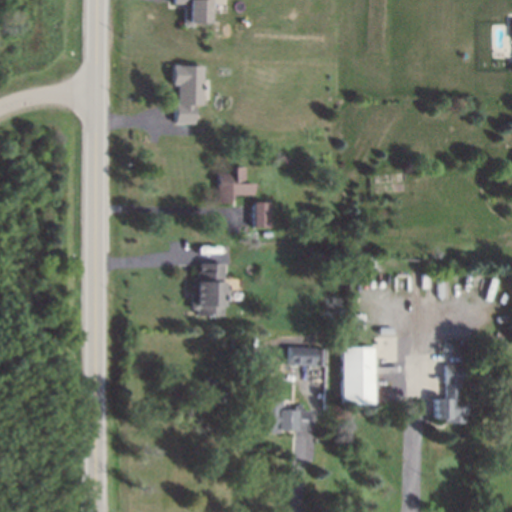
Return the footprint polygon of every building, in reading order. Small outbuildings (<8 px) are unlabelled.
[(209,24),(208,0),(172,0),(172,4),(183,4),(183,24),(209,24)] [(175,122),(193,123),(193,105),(201,105),(202,65),(172,64),(172,84),(175,84),(175,122)] [(253,194),(253,182),(244,182),(244,166),(232,166),(232,172),(217,172),(217,202),(234,201),(234,194),(253,194)] [(270,228),(270,202),(253,201),(252,227),(270,228)] [(222,314),(223,294),(228,294),(228,284),(223,284),(223,263),(198,262),(198,277),(191,277),(190,313),(222,314)] [(314,365),(314,346),(287,345),(287,364),(314,365)] [(340,348),(371,348),(373,403),(341,405),(340,348)] [(457,364),(441,364),(441,398),(430,398),(430,421),(463,421),(463,402),(457,402),(457,364)] [(309,431),(309,410),(301,409),(301,408),(281,408),(281,398),(262,398),(262,430),(309,431)]
